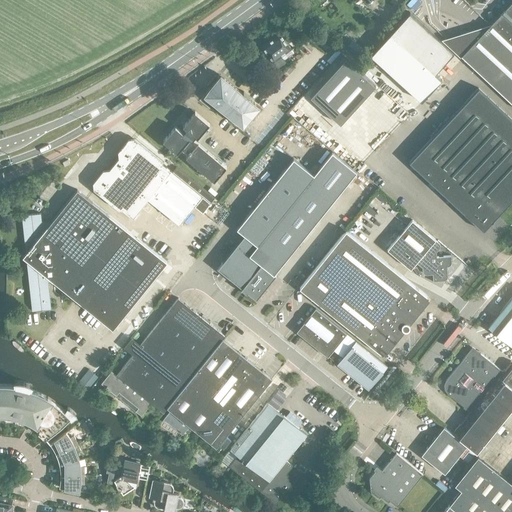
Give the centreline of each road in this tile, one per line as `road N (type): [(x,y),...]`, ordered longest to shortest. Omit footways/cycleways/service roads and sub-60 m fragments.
road 1 (unclassified): [(376,423),(195,273),(220,241)]
road 2 (unclassified): [(376,423),(511,262)]
road 3 (primary): [(111,103),(260,0)]
road 4 (primary): [(0,164),(64,139),(111,103)]
